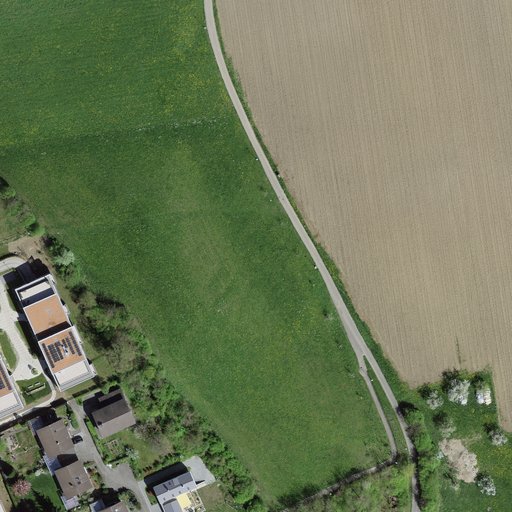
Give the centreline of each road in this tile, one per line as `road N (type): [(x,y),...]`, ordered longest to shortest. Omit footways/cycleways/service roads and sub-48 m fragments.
road 1 (unclassified): [(207,0),(236,102),(398,410),(413,461),(414,511)]
road 2 (residential): [(145,511),(134,491),(98,462),(72,400)]
